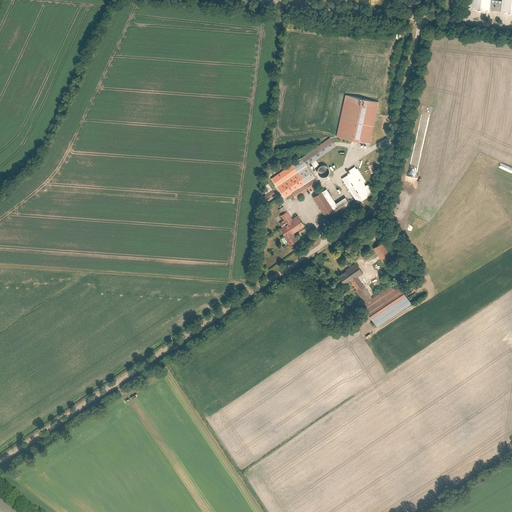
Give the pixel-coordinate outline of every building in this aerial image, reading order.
[(511,0),(501,0),(501,4),(489,2),(488,0),(469,0),(469,9),(511,13),(511,0)] [(346,95),(337,138),(369,145),(378,103),(346,95)] [(283,184),(295,200),(318,184),(307,168),(322,157),(316,148),(272,178),(278,187),(283,184)] [(316,172),(317,175),(321,178),(325,178),(327,176),(329,172),(328,169),(325,166),(322,165),(318,168),(316,172)] [(357,169),(342,179),(357,203),(373,193),(357,169)] [(272,194),(267,183),(262,185),(268,196),(272,194)] [(344,199),(337,204),(327,189),(312,199),(324,217),(334,210),(340,219),(352,210),(344,199)] [(297,216),(291,219),(288,213),(275,220),(289,245),(296,241),(292,234),(304,228),(297,216)] [(387,240),(373,248),(382,264),(396,255),(387,240)] [(338,274),(344,285),(349,282),(363,303),(372,298),(357,277),(362,274),(355,263),(338,274)] [(362,305),(377,327),(412,304),(397,282),(362,305)]
